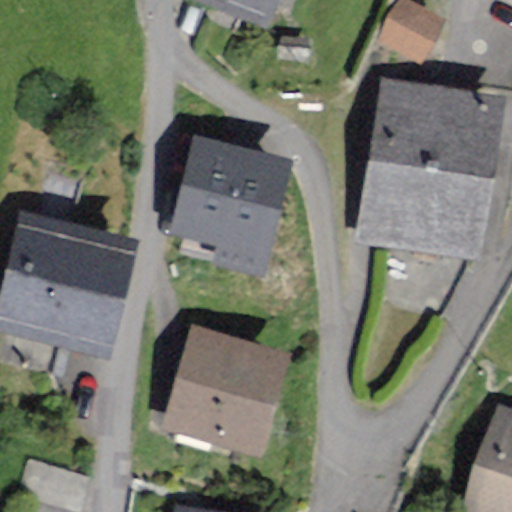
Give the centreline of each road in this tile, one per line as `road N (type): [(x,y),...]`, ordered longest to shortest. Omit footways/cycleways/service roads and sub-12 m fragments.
road 1 (residential): [(164,50),(290,138),(307,164),(328,262),(343,420),(360,437)]
road 2 (residential): [(164,50),(156,204),(122,365),(113,511)]
road 3 (residential): [(360,437),(384,436),(402,423),(511,243)]
